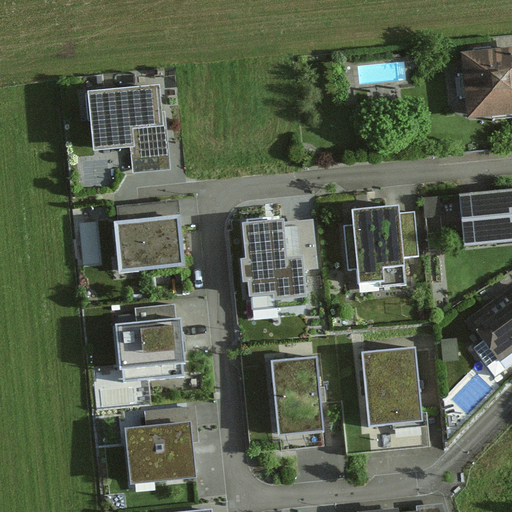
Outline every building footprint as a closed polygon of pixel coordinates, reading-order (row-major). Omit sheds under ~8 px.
[(470,121),(511,116),(511,55),(465,60),(470,121)] [(158,93),(90,99),(95,155),(133,151),(135,174),(169,170),(164,116),(160,116),(158,93)] [(468,249),(511,244),(511,196),(463,202),(468,249)] [(121,275),(183,270),(178,222),(175,222),(173,211),(126,215),(127,227),(116,228),(121,275)] [(356,229),(346,230),(349,271),(359,270),(361,287),(404,283),(402,259),(417,257),(413,216),(397,218),(397,213),(355,217),(356,229)] [(284,227),(244,230),(247,266),(243,266),(245,286),(250,286),(251,301),(276,299),(277,310),(306,308),(303,263),(286,264),(284,227)] [(500,365),(511,355),(511,289),(468,322),(500,365)] [(180,326),(118,331),(121,373),(124,373),(125,384),(184,379),(180,326)] [(415,356),(364,360),(370,430),(420,426),(415,356)] [(316,364),(274,367),(281,450),(323,447),(316,364)] [(189,429),(185,429),(183,411),(147,415),(148,433),(129,435),(134,487),(194,481),(189,429)]
